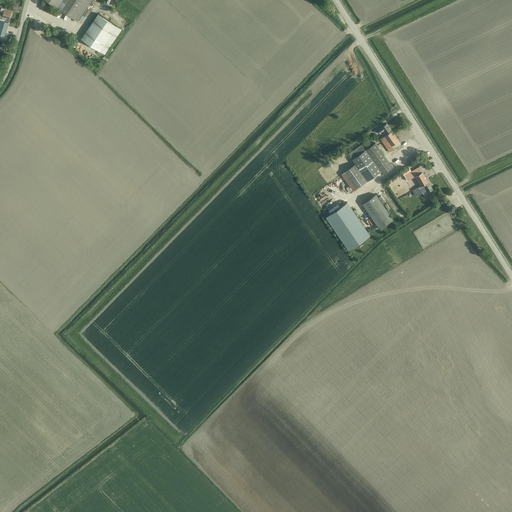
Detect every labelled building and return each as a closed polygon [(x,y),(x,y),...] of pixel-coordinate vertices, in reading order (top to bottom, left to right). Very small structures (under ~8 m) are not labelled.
[(46,0),(77,21),(91,0),(46,0)] [(0,34),(4,36),(8,22),(5,21),(6,20),(2,19),(3,16),(10,18),(11,12),(4,10),(5,9),(1,8),(0,10),(0,34)] [(104,54),(121,30),(98,14),(81,39),(104,54)] [(401,143),(394,134),(386,123),(377,130),(380,134),(382,132),(384,135),(382,136),(383,137),(380,139),(390,152),(401,143)] [(393,167),(384,155),(375,143),(366,149),(382,170),(384,173),(393,167)] [(382,170),(366,149),(352,159),(356,164),(368,180),(382,170)] [(368,180),(356,164),(345,171),(357,188),(368,180)] [(407,181),(415,176),(423,172),(420,166),(411,172),(404,175),(407,181)] [(409,167),(402,171),(404,175),(411,172),(409,167)] [(433,189),(423,172),(415,176),(420,186),(417,188),(418,189),(419,188),(421,193),(426,190),(428,192),(433,189)] [(376,194),(362,203),(379,228),(393,219),(376,194)] [(370,235),(347,202),(326,216),(349,250),(370,235)]
